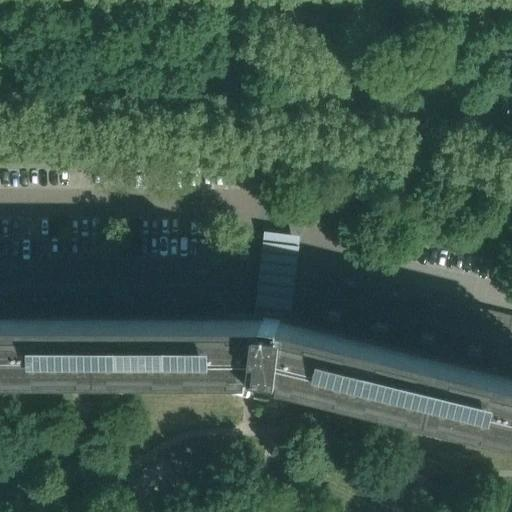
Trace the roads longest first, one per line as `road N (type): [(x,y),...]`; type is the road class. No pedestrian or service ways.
road 1 (tertiary): [(0,100),(350,108),(511,126)]
road 2 (residential): [(0,269),(239,268),(245,206)]
road 3 (residential): [(245,206),(305,213),(341,253),(511,294)]
road 4 (residential): [(245,206),(0,205)]
